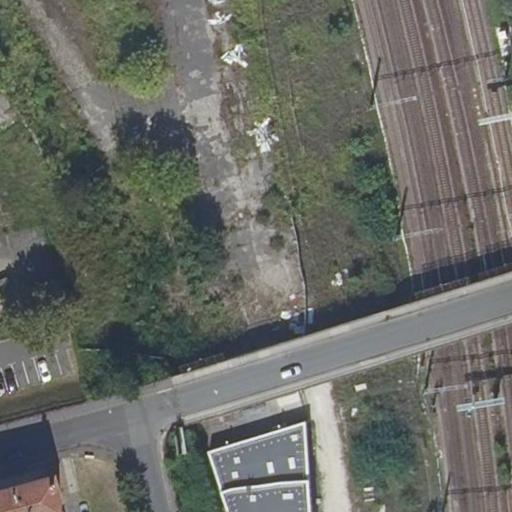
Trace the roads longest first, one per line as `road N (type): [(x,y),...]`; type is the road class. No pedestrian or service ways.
road 1 (track): [(334,511),(318,398),(262,249),(218,198),(174,0)]
road 2 (tertiary): [(114,420),(511,299)]
